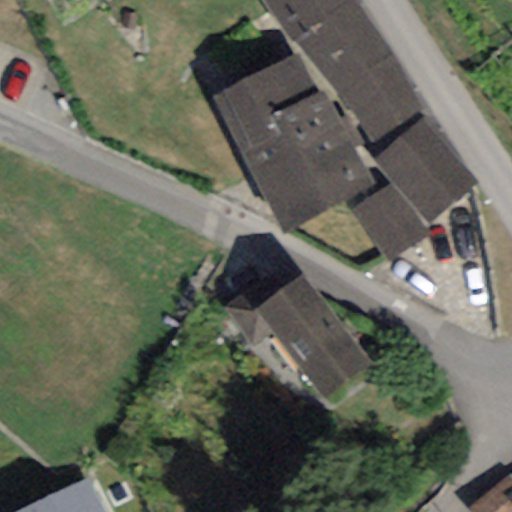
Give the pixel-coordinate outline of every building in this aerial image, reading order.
[(253,0),(289,50),(294,47),(353,6),(349,0),(253,0)] [(353,6),(294,47),(374,152),(422,114),(392,54),(353,6)] [(301,62),(212,110),(283,243),(373,195),(301,62)] [(371,171),(387,188),(426,230),(476,185),(422,125),(371,171)] [(426,230),(387,188),(352,214),(386,267),(432,239),(426,230)] [(275,274),(222,315),(251,352),(267,340),(323,412),(370,376),(300,285),(290,294),(275,274)] [(511,511),(511,482),(510,480),(469,511),(511,511)] [(102,511),(89,485),(32,511),(102,511)]
